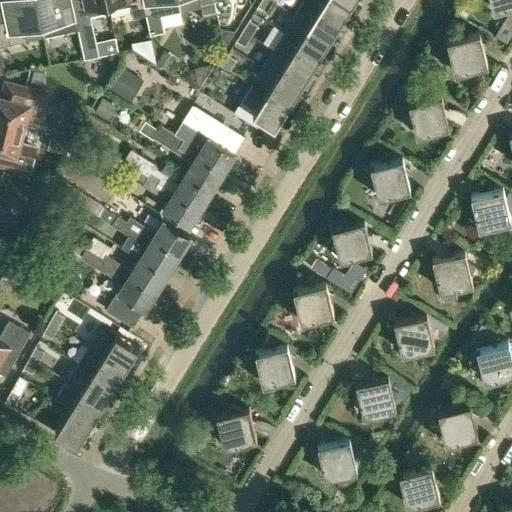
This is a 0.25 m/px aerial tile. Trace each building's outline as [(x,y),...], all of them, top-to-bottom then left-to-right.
[(35,0),(0,0),(5,20),(0,20),(0,45),(24,40),(23,36),(42,31),(43,31),(35,0)] [(72,3),(71,0),(35,0),(43,31),(42,31),(43,36),(78,29),(72,3)] [(84,0),(84,1),(72,3),(78,29),(79,29),(80,37),(93,35),(89,15),(109,11),(109,8),(107,0),(84,0)] [(107,0),(109,8),(129,4),(132,17),(146,14),(142,0),(107,0)] [(142,0),(146,14),(150,34),(164,31),(161,15),(180,10),(178,0),(142,0)] [(198,0),(202,15),(216,12),(213,0),(198,0)] [(266,11),(272,0),(260,0),(256,7),(257,7),(258,5),(266,11)] [(330,36),(341,19),(310,0),(302,0),(294,14),(330,36)] [(310,0),(341,19),(352,2),(349,0),(310,0)] [(511,0),(490,0),(492,9),(511,4),(511,0)] [(511,12),(499,33),(511,40),(511,12)] [(294,14),(283,31),(319,54),(330,36),(294,14)] [(250,17),(242,30),(251,35),(257,25),(249,20),(250,17)] [(234,30),(219,27),(224,48),(234,30)] [(454,71),(487,63),(479,30),(468,33),(461,28),(456,36),(446,38),(454,71)] [(245,45),(251,35),(242,30),(235,42),(236,40),(245,45)] [(283,31),(272,48),(309,71),(319,54),(283,31)] [(298,88),(309,71),(272,48),(262,66),(298,88)] [(164,49),(156,61),(167,68),(175,56),(164,49)] [(228,52),(221,64),(229,69),(236,59),(228,54),(229,52),(228,52)] [(210,63),(194,66),(198,85),(210,65),(210,63)] [(262,66),(251,83),(287,105),(298,88),(262,66)] [(123,67),(110,89),(127,99),(140,77),(123,67)] [(34,68),(31,81),(42,84),(45,71),(34,68)] [(0,121),(23,127),(26,117),(41,121),(49,91),(5,80),(1,94),(0,93),(0,121)] [(274,126),(287,105),(251,83),(239,101),(233,111),(257,126),(262,119),(274,126)] [(416,133),(449,125),(441,93),(430,95),(422,91),(418,98),(408,100),(416,133)] [(102,97),(94,111),(107,119),(116,105),(102,97)] [(233,155),(244,136),(227,126),(192,104),(182,120),(207,135),(201,145),(193,140),(191,144),(184,139),(179,146),(188,152),(190,148),(224,169),(227,163),(230,163),(233,158),(233,155)] [(87,136),(93,140),(95,142),(106,124),(90,114),(79,131),(87,136)] [(0,121),(0,164),(29,171),(36,144),(20,140),(23,127),(0,121)] [(153,137),(192,160),(185,172),(212,188),(215,183),(218,183),(221,178),(220,175),(224,169),(190,148),(188,152),(179,146),(184,139),(174,133),(172,137),(159,128),(153,137)] [(196,213),(200,207),(166,186),(163,190),(155,185),(160,177),(151,171),(148,175),(123,159),(95,142),(93,140),(80,160),(99,172),(105,164),(108,166),(110,163),(119,169),(114,176),(122,181),(126,173),(129,175),(168,199),(162,208),(189,225),(191,222),(194,221),(197,216),(196,213)] [(209,193),(212,188),(185,172),(179,180),(154,165),(156,163),(131,147),(123,159),(148,175),(151,171),(160,177),(155,185),(163,190),(166,186),(200,207),(204,202),(207,201),(210,196),(209,193)] [(379,160),(369,163),(377,196),(410,188),(402,155),(391,158),(384,153),(379,160)] [(53,175),(49,184),(60,190),(65,181),(53,175)] [(9,178),(8,178),(4,187),(19,195),(24,186),(9,178)] [(478,226),(511,218),(508,209),(511,202),(511,200),(506,197),(503,185),(470,193),(478,226)] [(0,213),(5,217),(16,197),(0,187),(0,213)] [(147,245),(140,256),(166,273),(179,253),(145,232),(148,228),(139,222),(134,230),(124,224),(127,221),(87,196),(82,205),(147,245)] [(43,205),(36,216),(47,222),(53,210),(43,205)] [(339,258),(372,250),(364,217),(353,220),(345,215),(341,223),(331,225),(339,258)] [(130,216),(127,221),(124,224),(134,230),(139,222),(130,216)] [(190,235),(163,218),(154,231),(148,228),(145,232),(179,253),(190,235)] [(94,236),(87,247),(104,258),(106,254),(111,247),(94,236)] [(132,324),(143,307),(144,308),(155,290),(104,258),(87,247),(81,256),(123,282),(117,291),(107,308),(132,324)] [(439,288),(472,281),(470,271),(475,263),(467,259),(464,248),(432,256),(439,288)] [(155,290),(166,273),(140,256),(131,270),(106,254),(104,258),(155,290)] [(9,262),(5,270),(17,275),(21,267),(9,262)] [(300,320),(333,312),(326,280),(314,282),(307,278),(302,285),(293,287),(300,320)] [(49,321),(58,326),(64,316),(55,311),(56,309),(49,321)] [(426,310),(414,313),(393,318),(401,351),(434,343),(432,333),(436,326),(429,321),(426,310)] [(14,359),(30,330),(9,318),(0,333),(0,359),(3,353),(14,359)] [(58,326),(49,321),(42,334),(43,332),(52,337),(58,326)] [(99,327),(88,345),(124,367),(137,346),(115,332),(113,336),(99,327)] [(511,354),(508,338),(497,341),(490,336),(485,344),(475,346),(483,379),(511,372),(511,354)] [(262,383),(295,375),(287,342),(276,344),(269,340),(264,347),(254,350),(262,383)] [(36,344),(29,357),(38,362),(44,351),(35,347),(36,345),(36,344)] [(113,385),(124,367),(88,345),(77,362),(113,385)] [(22,370),(23,368),(32,372),(38,362),(29,357),(22,370)] [(102,402),(113,385),(77,362),(66,379),(102,402)] [(388,372),(355,380),(363,413),(395,405),(393,395),(398,388),(390,383),(388,372)] [(19,374),(13,385),(22,390),(28,379),(19,374)] [(55,397),(69,406),(91,419),(102,402),(66,379),(55,397)] [(13,406),(22,390),(13,385),(4,402),(13,407),(14,406),(13,406)] [(451,399),(447,406),(437,409),(445,441),(478,434),(470,401),(459,403),(451,399)] [(224,445),(257,437),(249,404),(238,407),(230,402),(226,410),(216,412),(224,445)] [(69,406),(54,430),(77,442),(91,419),(69,406)] [(349,435),(316,443),(324,475),(357,468),(355,458),(359,450),(352,446),(349,435)] [(431,463),(407,448),(403,455),(413,461),(408,469),(398,471),(406,504),(439,496),(431,463)] [(511,511),(511,499),(498,502),(500,511),(511,511)]
